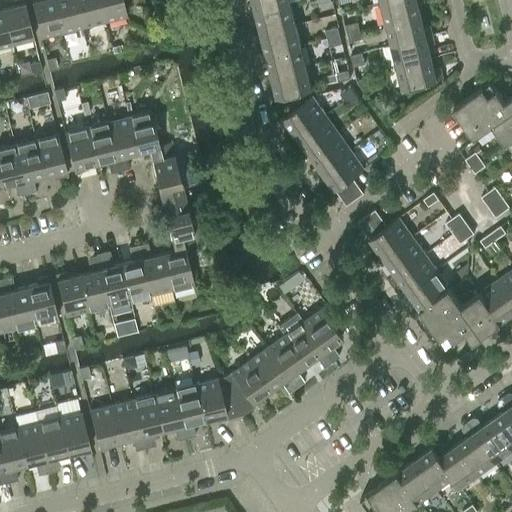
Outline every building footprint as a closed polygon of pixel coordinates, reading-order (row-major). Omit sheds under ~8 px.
[(12,0),(14,4),(2,7),(11,42),(33,37),(23,0),(12,0)] [(31,0),(40,35),(62,30),(54,0),(31,0)] [(54,0),(62,30),(83,24),(76,0),(54,0)] [(76,0),(83,24),(104,19),(99,0),(76,0)] [(99,0),(104,19),(126,14),(122,0),(99,0)] [(289,0),(252,0),(255,10),(290,1),(289,0)] [(423,0),(387,0),(381,2),(386,23),(421,14),(418,2),(424,1),(423,0)] [(295,23),(290,1),(255,10),(260,31),(295,23)] [(0,45),(11,42),(2,7),(0,7),(0,45)] [(421,14),(386,23),(391,44),(432,33),(430,24),(424,25),(421,14)] [(345,24),(347,32),(360,29),(357,21),(345,24)] [(300,44),(295,23),(260,31),(265,52),(300,44)] [(337,26),(325,29),(327,37),(339,34),(337,26)] [(360,29),(347,32),(349,41),(362,38),(360,29)] [(432,33),(391,44),(396,64),(431,56),(428,44),(434,43),(432,33)] [(339,34),(327,37),(329,46),(341,42),(339,34)] [(300,44),(265,52),(271,74),(306,65),(300,44)] [(364,62),(361,51),(350,54),(353,65),(364,62)] [(55,56),(46,58),(48,69),(57,67),(55,56)] [(431,56),(396,64),(402,87),(443,76),(440,66),(434,67),(431,56)] [(30,62),(33,73),(42,71),(39,60),(30,62)] [(311,87),(306,65),(271,74),(276,96),(311,87)] [(348,69),(335,72),(338,80),(350,77),(348,69)] [(367,73),(357,80),(362,87),(372,80),(367,73)] [(511,134),(511,93),(505,99),(490,79),(453,106),(474,135),(492,122),(505,140),(511,134)] [(372,80),(362,87),(367,94),(377,87),(372,80)] [(350,85),(340,92),(345,99),(355,92),(350,85)] [(62,86),(53,89),(56,100),(65,98),(62,86)] [(46,90),(37,92),(40,104),(49,102),(46,90)] [(355,92),(345,99),(350,106),(360,99),(355,92)] [(296,134),(325,113),(312,95),(283,115),(296,134)] [(86,98),(81,100),(84,113),(89,112),(86,98)] [(150,109),(128,114),(137,150),(148,147),(154,146),(155,150),(172,146),(170,140),(158,143),(150,109)] [(309,152),(338,131),(325,113),(296,134),(309,152)] [(128,114),(107,120),(119,169),(128,166),(125,153),(137,150),(128,114)] [(107,120),(86,125),(95,161),(106,158),(110,171),(119,169),(107,120)] [(86,125),(64,130),(74,171),(84,169),(83,164),(95,161),(86,125)] [(338,131),(309,152),(321,169),(351,149),(338,131)] [(57,132),(35,138),(44,173),(55,170),(56,176),(67,173),(57,132)] [(35,138),(14,143),(26,192),(35,190),(32,176),(44,173),(35,138)] [(14,143),(0,146),(0,177),(2,184),(13,181),(17,194),(26,192),(14,143)] [(172,146),(155,150),(154,146),(148,147),(161,198),(183,192),(172,146)] [(351,149),(321,169),(346,204),(363,192),(352,175),(364,167),(351,149)] [(475,150),(465,158),(470,165),(480,157),(475,150)] [(480,157),(470,165),(475,172),(485,164),(480,157)] [(502,195),(495,185),(488,190),(495,200),(502,195)] [(433,190),(423,198),(428,205),(439,197),(433,190)] [(495,200),(488,190),(481,195),(488,205),(495,200)] [(198,226),(189,194),(184,195),(183,192),(161,198),(173,248),(179,247),(178,242),(194,238),(192,228),(198,226)] [(509,206),(502,195),(495,200),(502,211),(509,206)] [(502,211),(495,200),(488,205),(495,216),(502,211)] [(387,224),(375,208),(358,220),(383,255),(412,234),(399,216),(387,224)] [(466,222),(459,211),(452,217),(459,227),(466,222)] [(459,227),(452,217),(445,221),(452,232),(459,227)] [(474,232),(466,222),(459,227),(466,237),(474,232)] [(500,224),(490,231),(495,239),(506,231),(500,224)] [(460,242),(466,237),(459,227),(452,232),(460,242)] [(490,231),(480,239),(485,246),(495,239),(490,231)] [(412,234),(383,255),(395,273),(424,252),(412,234)] [(193,281),(186,255),(198,252),(196,245),(194,238),(178,242),(179,247),(173,248),(162,251),(171,287),(193,281)] [(147,241),(138,243),(150,292),(171,287),(162,251),(150,254),(147,241)] [(132,259),(120,262),(129,297),(150,292),(138,243),(128,245),(132,259)] [(105,251),(96,254),(108,303),(129,297),(120,262),(108,265),(105,251)] [(424,252),(395,273),(408,290),(437,269),(424,252)] [(89,269),(78,272),(87,308),(108,303),(96,254),(86,256),(89,269)] [(511,267),(497,279),(511,300),(511,267)] [(437,269),(408,290),(420,308),(450,287),(437,269)] [(65,270),(55,272),(65,313),(87,308),(78,272),(66,275),(65,270)] [(38,282),(26,285),(35,321),(57,315),(47,274),(36,277),(38,282)] [(11,275),(2,277),(14,326),(35,321),(26,285),(14,288),(11,275)] [(0,329),(14,326),(2,277),(0,277),(0,329)] [(287,277),(278,284),(284,292),(293,285),(287,277)] [(511,300),(497,279),(479,291),(500,321),(510,314),(511,316),(511,300)] [(462,304),(450,287),(420,308),(446,344),(466,330),(473,340),(483,333),(500,321),(479,291),(462,304)] [(320,306),(301,319),(331,361),(339,355),(331,344),(341,336),(320,306)] [(331,361),(301,319),(284,332),(305,362),(315,355),(323,366),(331,361)] [(119,321),(113,323),(116,334),(122,332),(119,321)] [(101,330),(94,331),(96,340),(103,338),(101,330)] [(305,362),(284,332),(266,344),(296,386),(303,380),(296,369),(305,362)] [(79,334),(70,336),(73,347),(82,345),(79,334)] [(54,340),(57,352),(65,349),(63,338),(54,340)] [(296,386),(266,344),(249,357),(270,387),(280,380),(288,391),(296,386)] [(174,346),(166,348),(169,361),(177,359),(174,346)] [(196,349),(187,351),(190,363),(199,361),(196,349)] [(133,355),(122,357),(125,367),(132,365),(134,362),(133,355)] [(270,387),(249,357),(224,375),(231,389),(239,383),(255,405),(263,398),(260,394),(270,387)] [(87,364),(78,367),(81,378),(90,376),(87,364)] [(70,369),(61,371),(64,382),(73,380),(70,369)] [(224,375),(194,382),(203,418),(215,415),(216,420),(227,417),(220,392),(231,389),(224,375)] [(194,382),(173,387),(186,436),(195,434),(192,421),(203,418),(194,382)] [(173,387),(152,392),(161,428),(173,425),(176,439),(186,436),(173,387)] [(511,391),(508,391),(503,395),(511,407),(511,391)] [(152,392),(131,398),(144,447),(153,444),(150,431),(161,428),(152,392)] [(504,409),(492,417),(511,444),(511,407),(503,395),(498,399),(497,403),(499,406),(501,404),(504,409)] [(131,398),(111,403),(120,439),(131,436),(134,449),(144,447),(131,398)] [(111,403),(88,408),(99,449),(109,447),(108,442),(120,439),(111,403)] [(81,410),(59,416),(67,452),(79,449),(80,454),(84,453),(90,451),(91,451),(81,410)] [(59,416),(37,421),(50,470),(59,468),(56,455),(67,452),(59,416)] [(473,416),(468,420),(495,459),(511,447),(511,444),(492,417),(480,426),(477,421),(479,420),(477,417),(473,416)] [(469,434),(456,443),(477,472),(495,459),(468,420),(462,424),(462,428),(464,431),(466,430),(469,434)] [(37,421),(17,426),(26,462),(37,459),(40,472),(50,470),(37,421)] [(17,426),(0,430),(0,449),(8,481),(17,478),(14,465),(26,462),(17,426)] [(437,442),(432,445),(432,446),(452,475),(451,476),(458,485),(477,472),(456,443),(444,451),(441,447),(443,446),(441,443),(437,442)] [(432,446),(414,458),(435,487),(451,476),(452,475),(432,446)] [(90,451),(84,453),(85,460),(92,459),(90,451)] [(414,458),(396,471),(417,500),(435,487),(414,458)] [(396,471),(360,497),(371,511),(400,511),(417,500),(396,471)] [(474,511),(477,510),(472,503),(462,510),(463,511),(474,511)]
